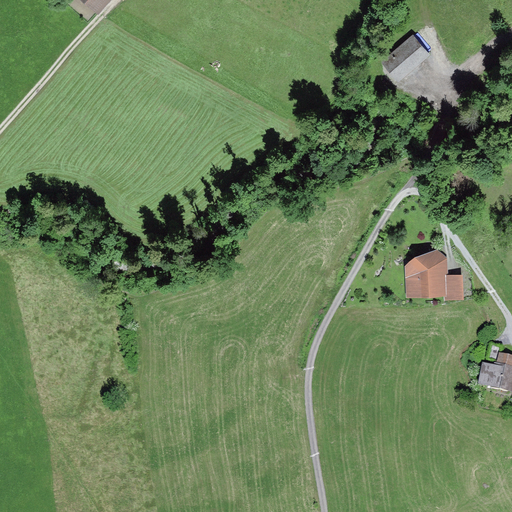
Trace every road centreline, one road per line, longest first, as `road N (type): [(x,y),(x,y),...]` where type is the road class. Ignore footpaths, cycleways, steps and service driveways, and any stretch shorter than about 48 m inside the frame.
road 1 (unclassified): [(324,511),(309,370),(340,297),(404,193),(427,198),(511,320)]
road 2 (track): [(0,126),(112,0)]
